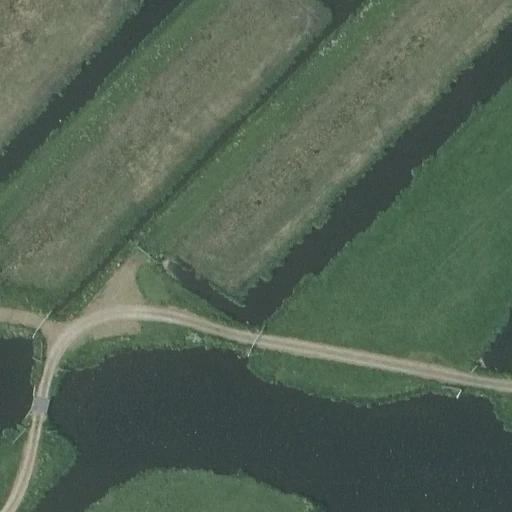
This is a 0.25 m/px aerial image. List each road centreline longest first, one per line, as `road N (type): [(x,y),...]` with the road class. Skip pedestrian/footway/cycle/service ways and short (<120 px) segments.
road 1 (track): [(511,382),(269,344),(130,310),(70,330)]
road 2 (track): [(70,330),(44,385),(11,511)]
